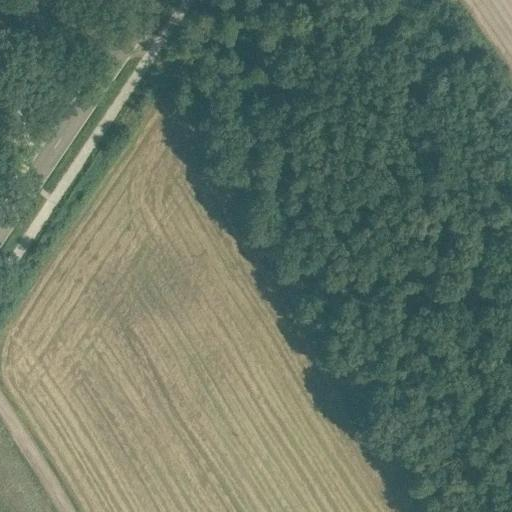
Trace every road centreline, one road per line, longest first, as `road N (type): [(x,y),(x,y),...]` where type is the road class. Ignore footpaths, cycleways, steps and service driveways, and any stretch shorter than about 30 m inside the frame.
road 1 (secondary): [(0,232),(158,0)]
road 2 (track): [(39,0),(29,121),(33,182)]
road 3 (track): [(68,511),(0,403)]
